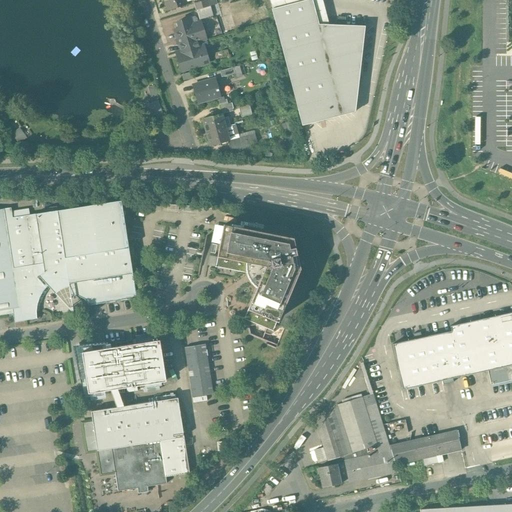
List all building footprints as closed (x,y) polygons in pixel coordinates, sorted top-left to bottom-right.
[(164,0),(168,10),(187,4),(185,0),(164,0)] [(207,0),(205,0),(194,3),(196,10),(197,10),(209,6),(209,7),(209,6),(207,0)] [(337,25),(318,24),(312,0),(306,0),(272,9),(302,125),(355,111),(365,26),(345,25),(345,17),(337,17),(337,25)] [(209,6),(197,10),(199,20),(213,16),(210,6),(209,6),(209,7),(209,6)] [(195,17),(189,18),(178,22),(180,28),(175,30),(181,51),(175,53),(181,71),(209,63),(205,51),(200,53),(198,47),(207,44),(205,39),(206,38),(200,22),(198,23),(197,18),(195,17)] [(224,51),(214,53),(216,59),(226,56),(224,51)] [(232,68),(220,71),(221,77),(234,74),(232,68)] [(215,79),(193,85),(198,103),(198,101),(212,97),(212,99),(220,97),(215,79)] [(473,80),(473,112),(483,112),(483,80),(473,80)] [(163,117),(155,90),(149,92),(154,108),(152,108),(155,119),(163,117)] [(230,103),(219,106),(221,112),(232,109),(230,103)] [(249,103),(239,106),(242,116),(252,113),(249,103)] [(222,114),(203,119),(206,133),(225,127),(222,114)] [(225,127),(206,133),(210,146),(229,141),(228,137),(237,134),(235,125),(225,127)] [(12,132),(19,142),(27,137),(20,127),(12,132)] [(68,281),(68,283),(70,296),(71,295),(78,296),(84,299),(89,305),(136,298),(134,281),(137,280),(137,277),(136,274),(132,273),(123,216),(125,215),(126,213),(124,211),(123,211),(121,201),(12,217),(11,208),(0,209),(0,315),(13,313),(14,322),(37,318),(36,311),(39,311),(40,304),(42,298),(46,292),(50,287),(55,283),(57,286),(62,283),(68,281)] [(291,238),(224,225),(218,255),(216,266),(215,266),(215,267),(216,267),(246,273),(248,278),(249,280),(251,282),(253,285),(257,288),(244,318),(244,319),(245,319),(272,331),(273,331),(273,330),(298,269),(299,269),(299,268),(299,267),(296,254),(296,253),(295,253),(297,250),(294,248),(295,247),(294,247),(292,239),(293,239),(292,238),(291,238)] [(449,332),(390,345),(400,390),(486,372),(489,389),(511,383),(511,312),(448,326),(449,332)] [(159,340),(111,347),(110,343),(102,345),(102,348),(91,350),(91,351),(84,354),(84,362),(83,362),(88,393),(89,393),(91,400),(100,399),(99,391),(126,387),(127,392),(137,391),(136,385),(166,381),(159,340)] [(205,344),(185,347),(192,397),(213,394),(205,344)] [(372,394),(336,405),(318,431),(327,459),(330,459),(344,456),(344,455),(353,453),(355,460),(380,454),(380,455),(383,454),(383,452),(390,450),(372,394)] [(153,480),(187,476),(182,435),(177,399),(97,409),(101,444),(104,467),(111,467),(118,466),(120,484),(98,487),(98,490),(98,493),(154,486),(153,480)] [(457,430),(410,441),(414,461),(436,456),(441,454),(461,450),(457,430)] [(410,441),(390,445),(391,450),(396,465),(414,461),(410,441)] [(380,454),(355,460),(353,453),(344,455),(344,456),(345,462),(349,481),(385,473),(385,475),(398,472),(396,465),(391,450),(390,450),(383,452),(383,454),(380,455),(380,454)] [(436,456),(422,459),(424,466),(443,462),(441,454),(436,456)] [(344,456),(330,459),(331,464),(337,463),(337,464),(345,462),(344,456)] [(331,464),(318,467),(322,487),(341,483),(337,464),(337,463),(331,464)]
